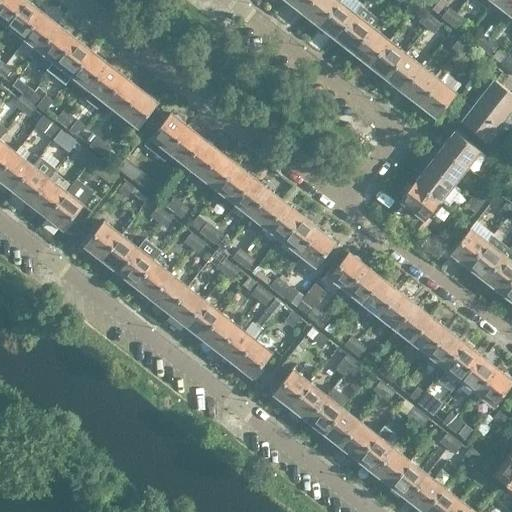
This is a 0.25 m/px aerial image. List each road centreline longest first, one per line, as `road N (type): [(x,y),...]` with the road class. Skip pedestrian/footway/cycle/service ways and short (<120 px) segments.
road 1 (residential): [(367,511),(0,226)]
road 2 (residential): [(65,0),(338,214)]
road 3 (residential): [(338,214),(397,138),(224,0)]
road 4 (residential): [(338,214),(511,340)]
